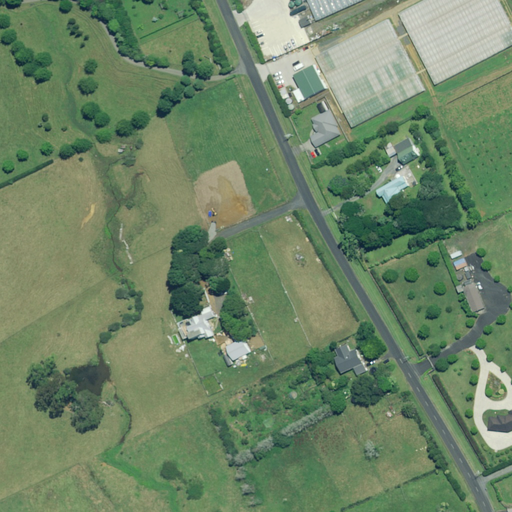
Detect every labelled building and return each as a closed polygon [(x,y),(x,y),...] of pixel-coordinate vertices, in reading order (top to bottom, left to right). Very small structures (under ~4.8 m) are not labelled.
[(308,0),(318,21),(365,0),(308,0)] [(425,0),(400,13),(437,85),(511,45),(511,25),(498,0),(425,0)] [(387,19),(316,56),(353,127),(424,90),(387,19)] [(307,99),(327,89),(315,65),(295,75),(307,99)] [(337,126),(338,126),(331,110),(329,111),(325,101),(315,106),(320,116),(312,119),(315,124),(314,125),(318,133),(311,136),(317,147),(341,135),(337,126)] [(416,151),(410,138),(394,146),(404,165),(419,157),(416,151)] [(409,186),(404,176),(378,190),(382,197),(383,196),(389,206),(405,197),(401,191),(409,186)] [(464,268),(468,279),(462,282),(463,285),(458,287),(460,293),(464,291),(473,313),(485,308),(473,277),(465,258),(454,262),(457,271),(464,268)] [(192,336),(194,339),(200,337),(201,339),(207,337),(208,339),(215,336),(208,320),(215,317),(210,307),(202,311),(204,315),(189,322),(190,325),(182,329),(186,339),(192,336)] [(250,352),(243,339),(228,347),(235,360),(250,352)] [(352,352),(348,345),(337,350),(340,356),(337,358),(343,373),(355,368),(358,376),(368,371),(358,350),(352,352)] [(511,410),(509,411),(510,414),(509,415),(500,415),(498,415),(498,418),(490,417),(489,430),(510,432),(511,430),(511,410)]
